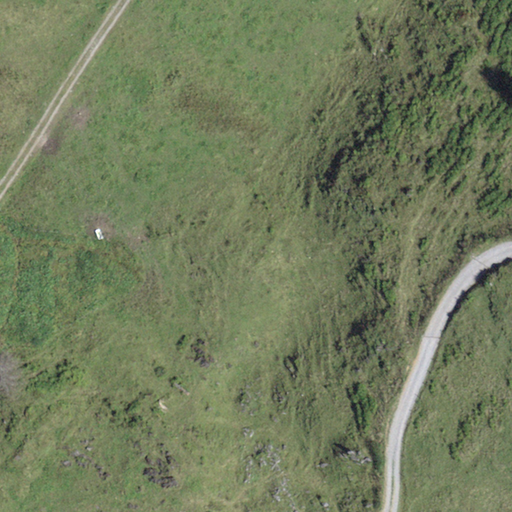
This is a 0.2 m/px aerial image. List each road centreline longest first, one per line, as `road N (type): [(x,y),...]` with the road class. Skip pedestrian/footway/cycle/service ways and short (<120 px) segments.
road 1 (track): [(388,511),(400,408),(453,297),(474,273),(511,253)]
road 2 (track): [(122,0),(0,192)]
